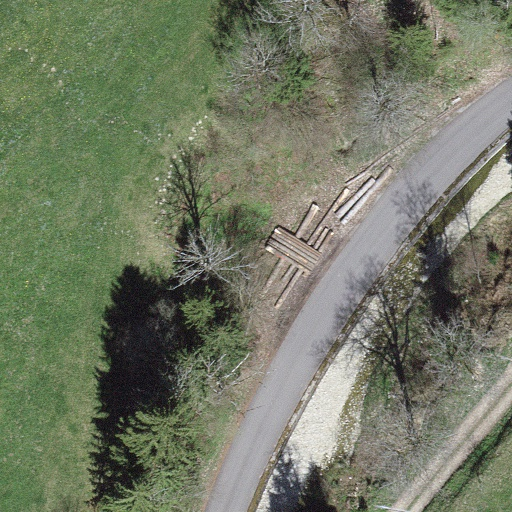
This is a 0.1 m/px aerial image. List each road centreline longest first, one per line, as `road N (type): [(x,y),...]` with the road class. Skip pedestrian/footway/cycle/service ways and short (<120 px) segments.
road 1 (unclassified): [(236,511),(290,362),(357,262),(443,159),(511,106)]
road 2 (track): [(401,511),(511,376)]
